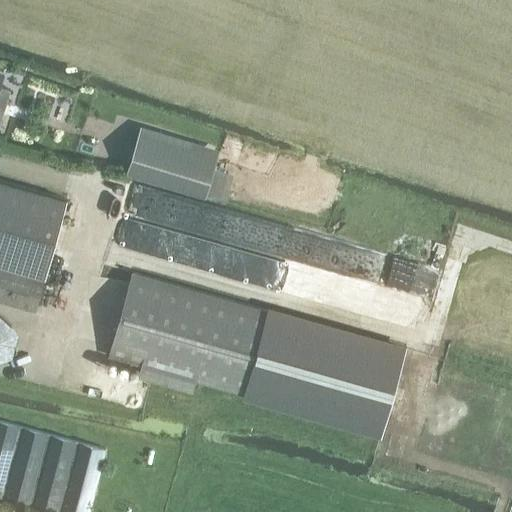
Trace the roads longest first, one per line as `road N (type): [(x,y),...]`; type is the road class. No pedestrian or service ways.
road 1 (track): [(428,345),(88,250),(105,195),(0,165)]
road 2 (track): [(511,250),(463,234),(398,453),(509,486),(501,511)]
